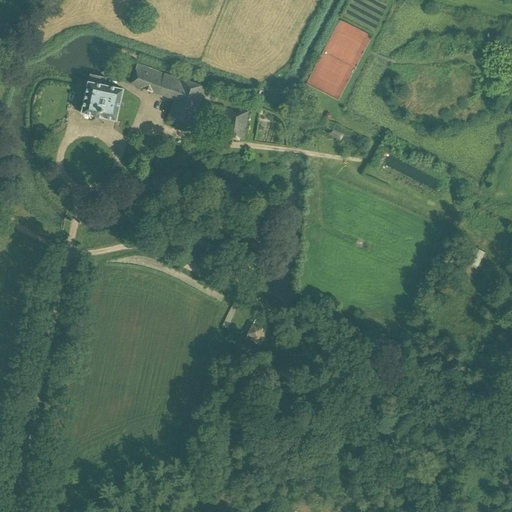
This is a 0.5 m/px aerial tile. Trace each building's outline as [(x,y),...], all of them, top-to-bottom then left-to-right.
[(193,130),(204,87),(137,64),(129,85),(173,100),(166,122),(193,130)] [(104,86),(106,78),(89,74),(88,82),(85,94),(81,113),(115,121),(122,90),(104,86)] [(320,102),(305,94),(299,104),(314,113),(320,102)] [(238,114),(232,113),(233,110),(223,108),(219,137),(243,140),(248,112),(238,110),(238,114)] [(344,133),(331,126),(327,133),(341,140),(344,133)] [(251,269),(257,245),(242,241),(236,265),(251,269)] [(262,293),(267,273),(258,271),(253,291),(262,293)] [(241,315),(236,325),(242,328),(247,318),(241,315)] [(259,346),(269,326),(255,320),(245,340),(259,346)] [(277,345),(272,355),(276,357),(281,347),(277,345)]
